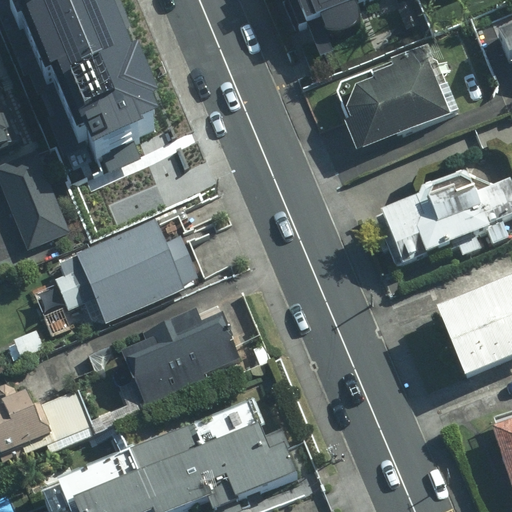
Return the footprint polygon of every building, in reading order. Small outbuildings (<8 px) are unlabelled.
[(16,0),(4,5),(62,143),(151,106),(105,0),(16,0)] [(277,0),(299,46),(318,37),(328,59),(380,34),(370,12),(396,0),(277,0)] [(511,32),(503,36),(511,59),(511,32)] [(434,49),(339,90),(366,153),(461,113),(434,49)] [(0,85),(0,158),(24,150),(0,85)] [(0,173),(0,181),(31,252),(75,232),(41,155),(0,173)] [(384,222),(405,270),(511,221),(511,186),(501,190),(465,175),(431,190),(424,203),(384,222)] [(189,241),(172,248),(162,224),(62,266),(91,333),(190,292),(189,288),(205,281),(189,241)] [(511,285),(445,313),(474,380),(511,364),(511,285)] [(203,314),(159,333),(162,341),(128,355),(150,406),(248,365),(226,314),(207,322),(203,314)] [(8,410),(0,413),(0,458),(52,438),(34,394),(6,405),(8,410)] [(511,465),(511,425),(500,429),(511,465)] [(273,442),(267,430),(212,453),(204,432),(141,458),(150,478),(84,505),(86,511),(196,511),(217,504),(220,511),(307,476),(290,435),(273,442)]
